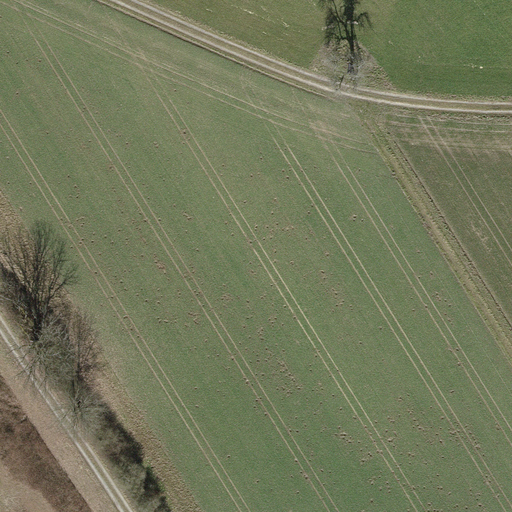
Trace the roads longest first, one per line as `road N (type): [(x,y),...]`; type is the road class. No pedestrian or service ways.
road 1 (track): [(511,101),(366,93),(212,46),(115,0)]
road 2 (track): [(0,294),(140,511)]
